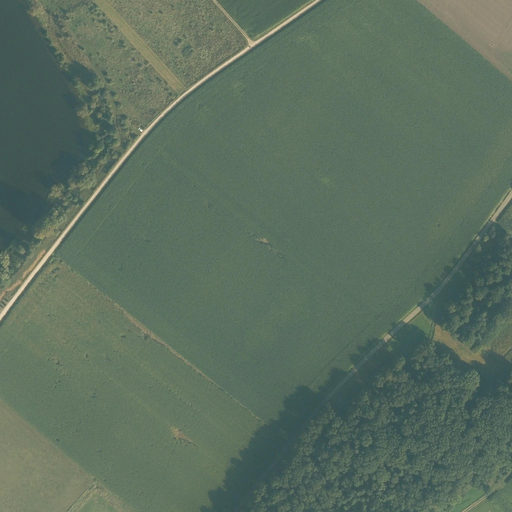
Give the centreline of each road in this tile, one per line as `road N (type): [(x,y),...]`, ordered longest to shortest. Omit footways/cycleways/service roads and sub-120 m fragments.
road 1 (unclassified): [(235,511),(326,396),(439,288),(511,192)]
road 2 (track): [(151,126),(0,318)]
road 3 (track): [(320,0),(151,126)]
